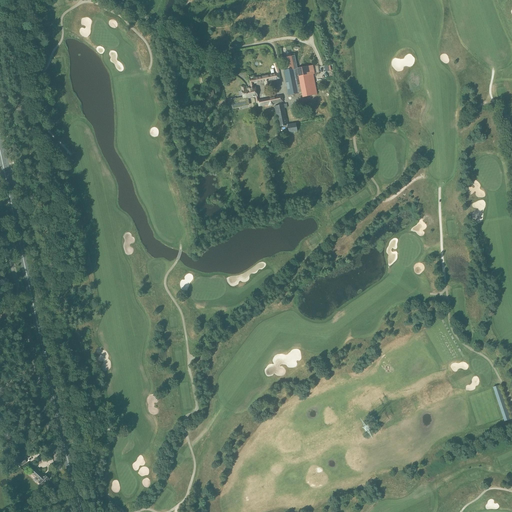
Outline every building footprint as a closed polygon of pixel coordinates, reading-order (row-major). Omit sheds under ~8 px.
[(298,68),(295,56),(285,58),(287,71),(284,71),(288,95),(302,92),(303,97),(317,94),(311,67),(298,69),(298,68)] [(249,79),(250,83),(252,83),(254,82),(254,83),(254,84),(264,82),(265,85),(274,83),(274,82),(273,82),(272,80),(274,80),(278,79),(280,79),(279,77),(278,77),(277,73),(253,78),(253,76),(248,77),(249,79)] [(248,98),(257,96),(255,87),(245,89),(244,86),(241,87),(243,97),(236,99),(235,98),(228,99),(230,106),(232,105),(233,109),(249,105),(248,98)] [(205,91),(207,103),(215,101),(213,90),(205,91)] [(269,106),(273,105),(273,104),(283,101),(282,96),(257,101),(259,106),(269,104),(269,106)] [(288,126),(284,108),(287,108),(286,104),(274,106),(279,127),(288,126)] [(217,135),(228,133),(226,123),(215,126),(217,135)] [(296,123),(295,123),(288,124),(288,128),(289,133),(298,132),(296,123)] [(497,401),(504,399),(499,385),(493,387),(497,401)] [(44,476),(36,469),(33,473),(40,481),(39,482),(43,485),(49,479),(45,475),(44,476)]
